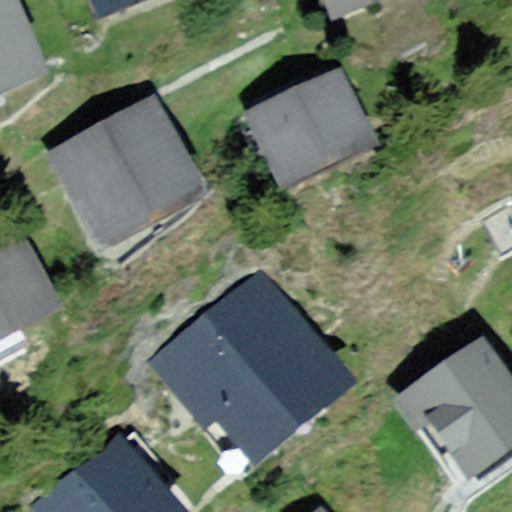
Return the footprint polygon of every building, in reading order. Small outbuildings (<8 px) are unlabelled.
[(120,0),(97,0),(101,8),(120,0)] [(0,83),(30,70),(0,2),(0,83)] [(336,81),(255,119),(282,177),(364,140),(336,81)] [(188,190),(156,132),(169,126),(158,105),(145,112),(61,157),(49,164),(60,184),(72,178),(103,236),(188,190)] [(10,240),(0,245),(0,331),(45,307),(10,240)] [(338,381),(258,284),(162,363),(205,416),(216,407),(252,451),(338,381)] [(511,440),(511,399),(487,364),(479,352),(407,404),(422,426),(432,419),(468,471),(511,440)] [(168,511),(115,448),(43,507),(47,511),(168,511)]
